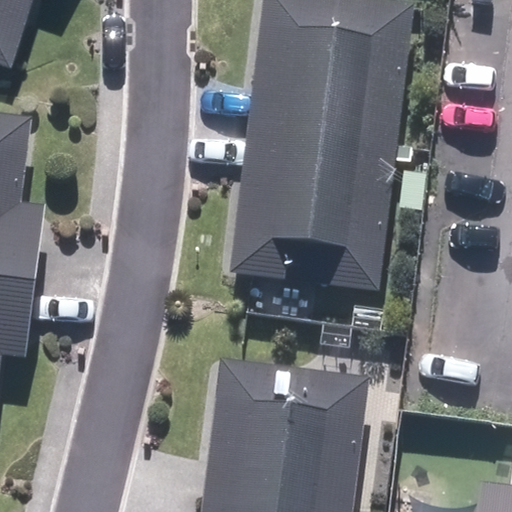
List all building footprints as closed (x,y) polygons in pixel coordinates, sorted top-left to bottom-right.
[(0,0),(0,47),(23,55),(39,0),(0,0)] [(422,3),(397,0),(270,0),(255,139),(240,270),(390,287),(422,3)] [(58,201),(31,198),(40,118),(0,113),(0,438),(2,439),(12,355),(40,358),(48,281),(58,201)] [(367,511),(385,383),(231,363),(213,504),(211,511),(367,511)] [(511,511),(511,478),(483,475),(477,511),(511,511)]
